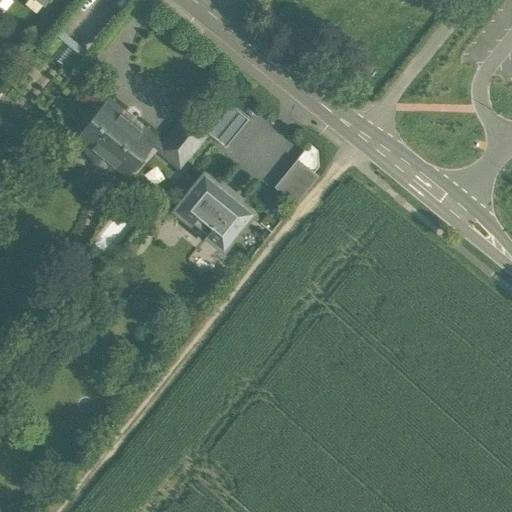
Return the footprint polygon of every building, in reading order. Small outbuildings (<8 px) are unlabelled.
[(10,0),(0,0),(0,11),(3,14),(13,2),(10,0)] [(158,140),(107,99),(75,140),(125,180),(158,140)] [(248,120),(228,104),(205,131),(208,133),(225,148),(248,120)] [(205,131),(186,116),(165,142),(176,151),(169,160),(179,169),(208,133),(205,131)] [(297,159),(274,187),(295,204),(318,176),(297,159)] [(219,186),(204,174),(174,211),(192,225),(194,223),(208,234),(205,236),(223,251),(253,213),(238,201),(240,198),(221,183),(219,186)]
